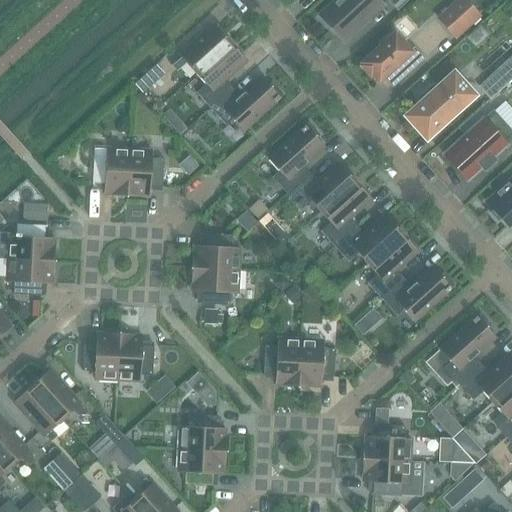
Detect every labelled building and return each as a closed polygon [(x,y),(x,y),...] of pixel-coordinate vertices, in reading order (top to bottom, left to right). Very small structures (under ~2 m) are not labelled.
[(343,42),(382,5),(377,0),(337,0),(320,17),(343,42)] [(397,12),(409,0),(390,0),(388,2),(397,12)] [(456,39),(480,18),(463,0),(457,0),(437,18),(456,39)] [(196,75),(230,44),(228,41),(215,26),(211,30),(195,44),(171,66),(177,73),(186,64),(196,75)] [(395,34),(391,37),(389,35),(378,44),(380,47),(361,64),(362,66),(361,67),(370,77),(371,76),(378,83),(384,78),(392,87),(423,59),(414,49),(411,52),(395,34)] [(196,94),(210,109),(232,89),(224,80),(242,64),(246,61),(237,51),(230,44),(196,75),(205,85),(196,94)] [(156,66),(134,85),(142,95),(164,75),(156,66)] [(454,77),(451,75),(437,88),(433,84),(418,98),(421,102),(407,115),(428,139),(473,98),(470,96),(473,93),(457,75),(454,77)] [(240,98),(232,89),(210,109),(225,127),(232,120),(242,131),(274,102),(275,103),(280,99),(279,98),(282,95),(272,84),(269,87),(262,79),(240,98)] [(506,148),(511,142),(511,133),(504,125),(493,113),(483,121),(444,156),(466,181),(480,168),(484,172),(496,161),(492,157),(504,147),(506,148)] [(271,178),(287,195),(310,175),(302,166),(323,147),(320,143),(316,139),(319,136),(309,125),(305,128),(304,127),(300,131),(301,132),(269,161),(278,172),(271,178)] [(127,197),(129,151),(106,149),(106,156),(94,156),(92,186),(93,186),(93,184),(104,185),(104,194),(112,195),(112,196),(127,197)] [(129,151),(127,197),(142,198),(142,197),(150,197),(150,187),(161,188),(161,189),(162,190),(164,160),(152,159),(152,156),(152,152),(129,151)] [(320,213),(355,182),(352,180),(339,165),(326,176),(320,182),(318,184),(310,175),(287,195),(301,211),(311,202),(320,213)] [(508,227),(511,223),(511,178),(486,202),(508,227)] [(320,232),(334,247),(357,227),(349,218),(357,210),(367,202),(370,199),(357,184),(355,182),(320,213),(330,223),(320,232)] [(248,211),(257,221),(267,212),(258,202),(248,211)] [(357,227),(334,247),(348,263),(358,254),(367,265),(401,234),(399,232),(395,227),(386,217),(383,220),(373,228),(366,234),(365,236),(357,227)] [(8,259),(54,262),(55,247),(54,247),(54,239),(44,238),(45,228),(47,228),(47,227),(17,225),(16,236),(14,236),(14,237),(9,237),(8,259)] [(401,234),(367,265),(377,275),(367,284),(381,300),(403,279),(395,270),(397,269),(404,262),(413,254),(417,251),(401,234)] [(233,236),(203,235),(203,236),(204,236),(204,247),(194,246),(194,254),(192,254),(192,269),(238,272),(239,249),(232,248),(233,236)] [(54,262),(8,259),(7,282),(13,283),(13,295),(43,296),(43,295),(41,295),(42,284),(52,285),(52,277),(53,277),(54,262)] [(238,272),(192,269),(191,284),(192,284),(192,292),(201,293),(201,303),(199,303),(199,305),(229,306),(230,294),(237,295),(238,272)] [(411,288),(403,279),(381,300),(396,317),(403,311),(413,322),(445,293),(446,294),(451,290),(450,289),(453,285),(443,274),(440,277),(433,269),(411,288)] [(459,386),(481,366),(473,357),(494,337),(487,329),(490,326),(480,315),(477,318),(476,317),(471,322),(472,322),(440,351),(450,362),(443,368),(459,386)] [(0,337),(10,328),(0,317),(0,337)] [(117,381),(119,334),(104,333),(104,335),(96,334),(96,344),(85,343),(85,342),(84,342),(82,372),(94,372),(94,379),(117,381)] [(134,335),(119,334),(117,381),(140,382),(140,375),(152,375),(154,345),(153,345),(152,347),(142,346),(142,337),(134,336),(134,335)] [(298,387),(300,341),(277,340),(277,347),(265,346),(263,376),(265,376),(265,375),(276,375),(275,385),(283,385),(283,387),(298,387)] [(300,341),(298,387),(313,388),(313,387),(321,387),(321,377),(332,378),(332,380),(333,380),(335,350),(323,349),(323,342),(300,341)] [(481,366),(459,386),(472,401),(482,393),(492,403),(511,384),(511,356),(510,355),(507,358),(498,367),(491,373),(489,374),(481,366)] [(175,393),(192,379),(182,367),(165,382),(175,393)] [(85,412),(48,371),(31,386),(62,421),(72,411),(78,417),(85,412)] [(511,384),(492,403),(501,414),(491,422),(505,438),(511,431),(511,384)] [(62,421),(31,386),(14,402),(50,442),(57,436),(51,430),(62,421)] [(95,423),(115,445),(124,437),(104,415),(95,423)] [(179,450),(225,452),(226,437),(225,437),(225,429),(216,429),(216,418),(218,418),(218,417),(188,415),(187,427),(180,427),(179,450)] [(0,456),(10,467),(21,458),(26,464),(33,458),(0,421),(0,456)] [(363,459),(409,462),(411,439),(403,438),(404,427),(374,425),(374,426),(376,426),(375,437),(365,437),(365,444),(364,444),(363,459)] [(124,437),(115,445),(135,467),(144,459),(124,437)] [(225,452),(179,450),(178,473),(185,473),(184,485),(214,487),(214,485),(213,485),(213,475),(223,475),(223,467),(225,467),(225,452)] [(52,462),(72,484),(81,476),(61,454),(52,462)] [(0,476),(10,467),(0,456),(0,487),(5,483),(0,477),(0,476)] [(370,495),(400,496),(401,485),(408,485),(409,462),(363,459),(362,475),(363,475),(363,483),(373,483),(372,494),(370,494),(370,495)] [(43,470),(63,492),(72,484),(52,462),(43,470)] [(81,476),(72,484),(92,506),(101,498),(81,476)] [(144,491),(134,500),(144,511),(175,511),(146,479),(139,484),(144,491)] [(72,484),(63,492),(80,511),(85,511),(92,506),(72,484)] [(48,511),(49,511),(71,511),(75,509),(60,497),(48,511)] [(0,508),(3,511),(19,511),(9,500),(0,508)] [(144,511),(134,500),(123,509),(118,503),(111,509),(113,511),(144,511)] [(422,511),(414,502),(403,511),(422,511)] [(478,511),(475,508),(471,511),(500,511),(496,507),(497,507),(493,503),(483,511),(478,511)]
